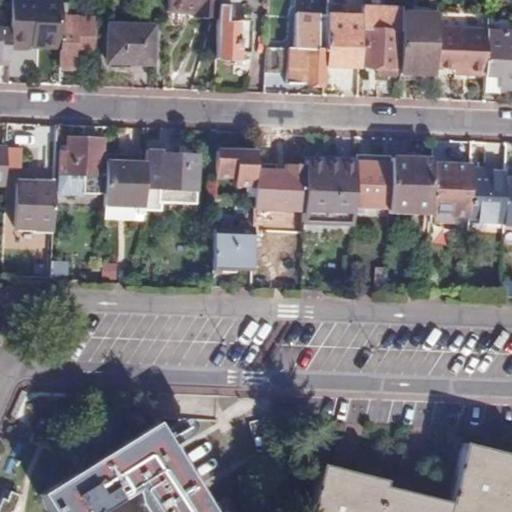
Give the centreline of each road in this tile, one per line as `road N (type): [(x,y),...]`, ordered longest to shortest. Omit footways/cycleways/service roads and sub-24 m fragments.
road 1 (residential): [(0,103),(511,125)]
road 2 (residential): [(10,368),(511,392)]
road 3 (residential): [(511,321),(17,302)]
